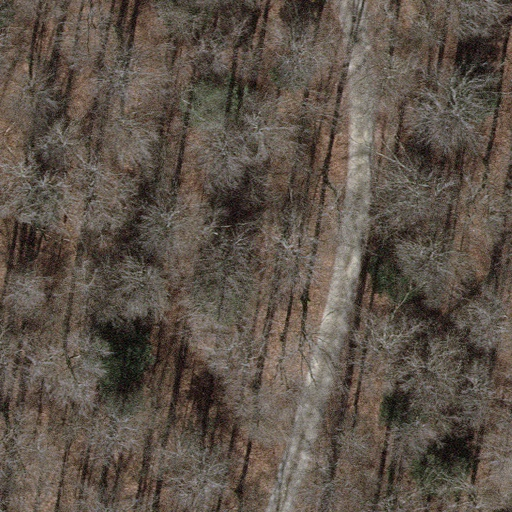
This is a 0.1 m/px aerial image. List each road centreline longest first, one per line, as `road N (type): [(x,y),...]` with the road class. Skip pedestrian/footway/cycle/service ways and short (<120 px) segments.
road 1 (track): [(285,511),(351,331),(380,103),(351,0)]
road 2 (track): [(511,9),(380,103)]
